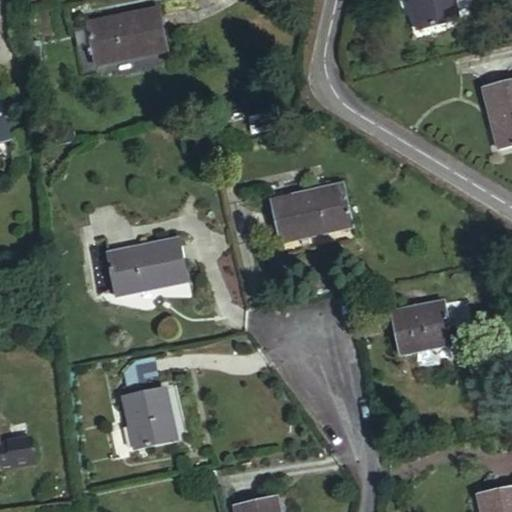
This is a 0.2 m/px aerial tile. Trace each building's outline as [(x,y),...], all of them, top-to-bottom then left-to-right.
[(412,0),(420,29),(459,19),(454,0),(412,0)] [(89,23),(97,63),(169,49),(161,8),(89,23)] [(39,41),(30,42),(34,78),(43,77),(39,41)] [(511,80),(487,88),(503,148),(511,145),(511,80)] [(0,141),(12,139),(1,100),(0,100),(0,141)] [(73,126),(58,129),(61,144),(76,141),(73,126)] [(272,202),(282,242),(354,227),(345,187),(272,202)] [(110,255),(117,294),(188,279),(181,241),(110,255)] [(393,313),(401,353),(454,342),(445,303),(393,313)] [(126,397),(136,449),(176,440),(165,388),(126,397)] [(511,511),(511,485),(482,492),(486,511),(511,511)] [(237,511),(278,511),(275,496),(236,505),(237,511)]
